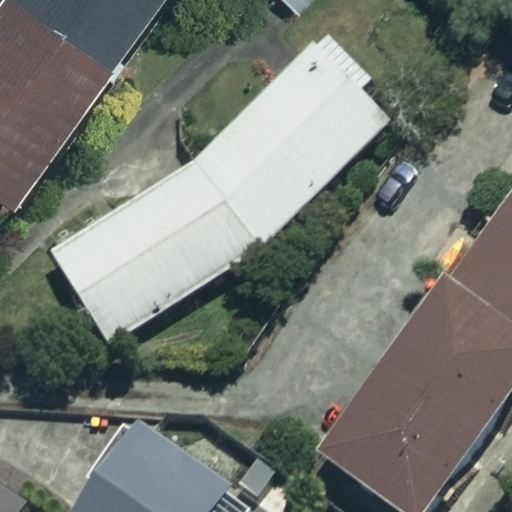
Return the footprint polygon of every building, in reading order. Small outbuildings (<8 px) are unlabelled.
[(142,0),(0,0),(0,197),(6,202),(142,0)] [(295,0),(279,0),(287,8),(295,0)] [(108,352),(267,251),(404,118),(328,40),(200,165),(50,255),(108,352)] [(428,511),(511,399),(511,196),(316,462),(383,511),(428,511)] [(254,511),(255,511),(130,433),(79,511),(254,511)] [(0,511),(26,511),(0,491),(0,511)]
